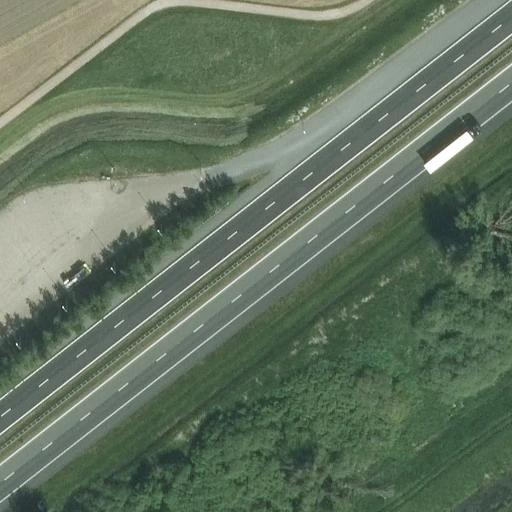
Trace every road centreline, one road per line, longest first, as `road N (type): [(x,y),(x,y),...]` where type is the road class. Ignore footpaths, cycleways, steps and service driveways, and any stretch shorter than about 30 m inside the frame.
road 1 (motorway): [(0,482),(511,81)]
road 2 (motorway): [(511,17),(0,418)]
